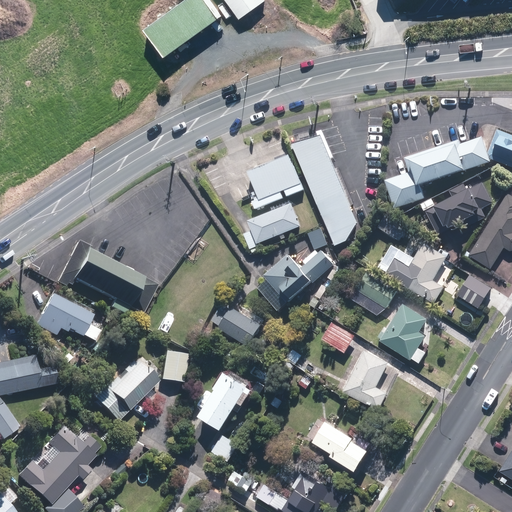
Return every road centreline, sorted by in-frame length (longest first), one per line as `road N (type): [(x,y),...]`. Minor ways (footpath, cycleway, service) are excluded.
road 1 (secondary): [(511,50),(382,65),(246,101),(153,144),(0,246)]
road 2 (tertiary): [(511,342),(434,463)]
